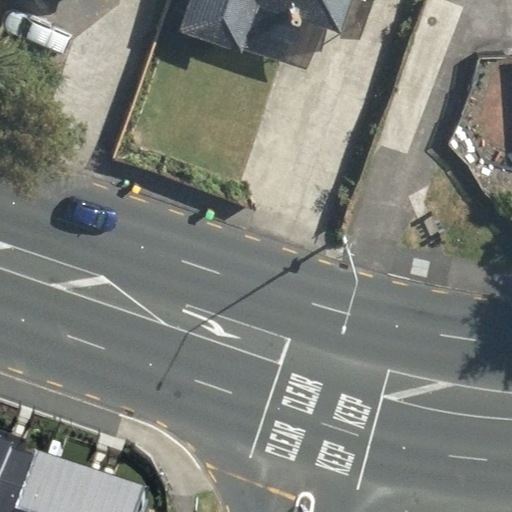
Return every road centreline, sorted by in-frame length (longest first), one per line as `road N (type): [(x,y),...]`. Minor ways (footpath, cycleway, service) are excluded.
road 1 (primary): [(0,262),(303,365)]
road 2 (tertiary): [(267,511),(303,365)]
road 3 (primary): [(369,381),(511,403)]
road 4 (tertiary): [(369,381),(338,511)]
